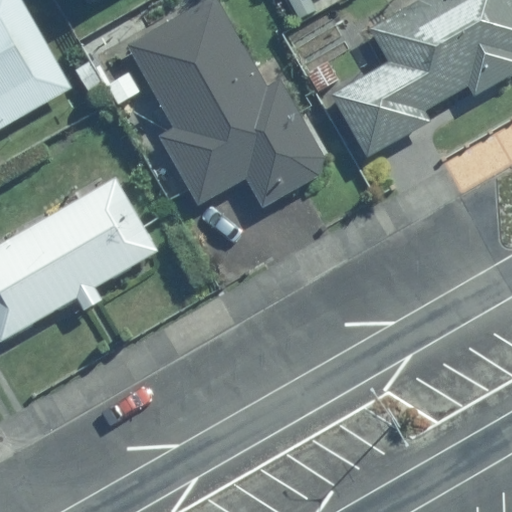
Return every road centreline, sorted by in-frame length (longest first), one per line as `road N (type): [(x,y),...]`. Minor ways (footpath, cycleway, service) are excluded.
road 1 (tertiary): [(102,511),(511,274)]
road 2 (tertiary): [(511,433),(376,511)]
